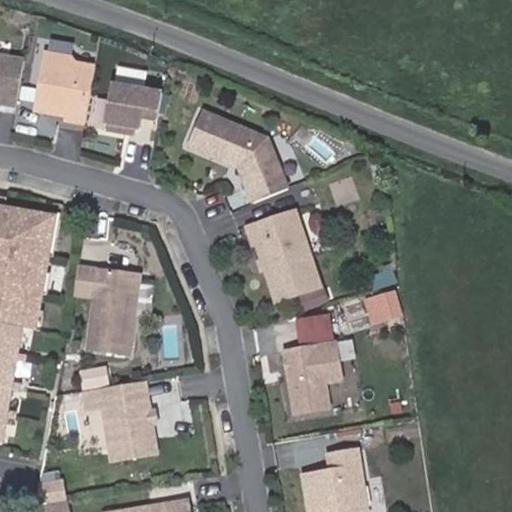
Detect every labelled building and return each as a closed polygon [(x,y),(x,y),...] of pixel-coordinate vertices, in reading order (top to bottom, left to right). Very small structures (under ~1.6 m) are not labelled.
[(46,55),(37,111),(69,116),(68,121),(85,124),(95,69),(75,65),(72,59),(46,55)] [(0,104),(16,107),(24,61),(0,56),(0,104)] [(163,94),(112,85),(104,130),(135,135),(136,129),(138,117),(144,118),(158,121),(163,94)] [(202,112),(188,146),(232,164),(233,160),(241,164),(239,167),(254,203),(288,189),(268,139),(202,112)] [(144,118),(138,117),(136,129),(142,131),(144,118)] [(0,443),(4,444),(8,418),(15,419),(17,413),(9,411),(13,390),(21,391),(22,384),(14,383),(18,362),(25,362),(27,356),(20,354),(24,329),(30,330),(33,311),(40,311),(44,295),(36,294),(41,272),(47,273),(50,257),(44,256),(51,216),(0,207),(0,443)] [(321,287),(295,212),(247,228),(253,245),(257,244),(276,302),(298,295),(321,287)] [(51,216),(44,256),(50,257),(54,258),(61,218),(51,216)] [(102,271),(79,268),(74,296),(95,298),(87,351),(128,357),(134,319),(129,318),(135,277),(109,272),(108,277),(101,276),(102,271)] [(47,296),(51,274),(47,273),(41,272),(36,294),(44,295),(47,296)] [(129,318),(134,319),(140,277),(135,277),(129,318)] [(325,302),(321,287),(298,295),(303,309),(325,302)] [(377,298),(384,320),(399,316),(392,294),(377,298)] [(330,409),(326,384),(343,381),(337,343),(333,343),(328,307),(278,323),(283,352),(285,351),(295,414),(330,409)] [(40,311),(33,311),(30,330),(34,331),(37,331),(41,332),(44,312),(40,311)] [(155,399),(175,399),(175,378),(155,378),(155,399)] [(145,382),(102,389),(113,460),(157,453),(152,424),(145,382)] [(102,389),(84,392),(87,409),(104,406),(102,389)] [(323,472),(303,475),(309,511),(368,511),(359,450),(328,455),(332,478),(324,479),(323,472)] [(331,471),(323,472),(324,479),(332,478),(331,471)] [(66,502),(64,487),(39,491),(36,507),(66,502)] [(67,511),(66,502),(36,507),(34,511),(67,511)] [(189,511),(188,503),(130,511),(189,511)]
